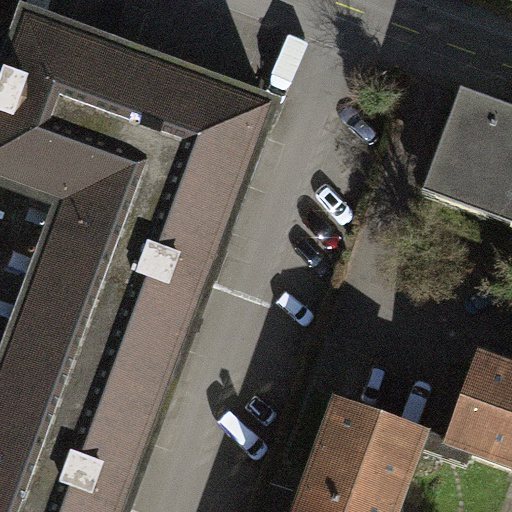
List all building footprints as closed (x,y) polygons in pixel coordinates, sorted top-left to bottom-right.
[(0,71),(0,337),(11,342),(158,395),(261,112),(18,24),(0,71)] [(511,115),(452,93),(420,182),(511,215),(511,115)] [(0,511),(115,511),(158,395),(11,342),(0,337),(0,511)] [(511,375),(471,360),(439,447),(511,474),(511,375)] [(330,407),(291,511),(389,511),(416,438),(330,407)]
